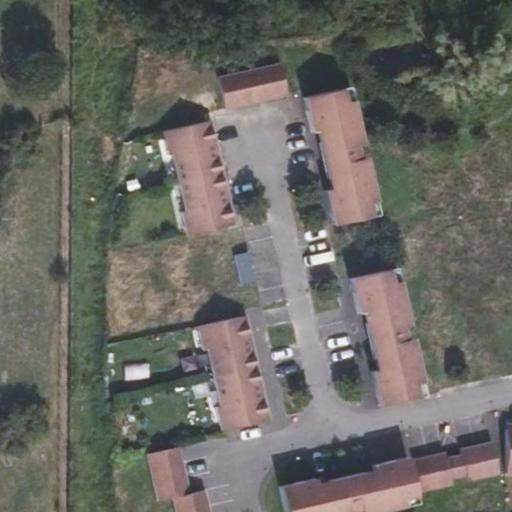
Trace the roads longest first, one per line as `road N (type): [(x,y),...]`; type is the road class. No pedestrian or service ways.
road 1 (residential): [(334,437),(270,154)]
road 2 (residential): [(511,397),(334,437)]
